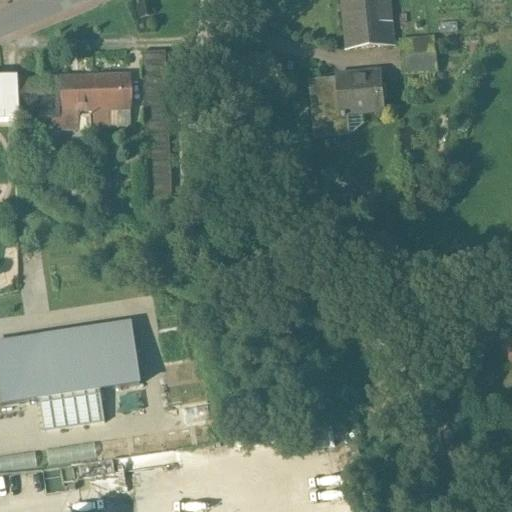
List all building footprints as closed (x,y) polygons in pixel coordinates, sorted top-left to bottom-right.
[(340,0),(346,51),(393,47),(388,0),(340,0)] [(146,3),(135,5),(137,18),(148,17),(146,3)] [(432,42),(401,44),(404,74),(435,72),(432,42)] [(165,53),(141,54),(148,209),(172,208),(165,53)] [(380,73),(336,77),(336,82),(340,117),(347,116),(384,113),(380,73)] [(128,78),(49,81),(51,131),(78,130),(77,113),(92,112),(93,129),(107,129),(106,112),(129,112),(128,78)] [(14,81),(0,81),(0,122),(16,122),(16,121),(14,81)] [(51,131),(49,81),(14,81),(16,121),(26,120),(26,129),(51,131)] [(336,82),(311,84),(316,140),(337,138),(335,120),(342,120),(348,124),(347,116),(340,117),(336,82)] [(142,142),(123,143),(125,157),(143,156),(142,142)] [(245,194),(227,197),(228,209),(247,207),(245,194)] [(0,342),(0,404),(1,410),(143,385),(132,320),(0,342)] [(453,356),(426,326),(414,337),(431,357),(426,362),(435,372),(453,356)] [(511,336),(499,354),(511,363),(511,336)]
